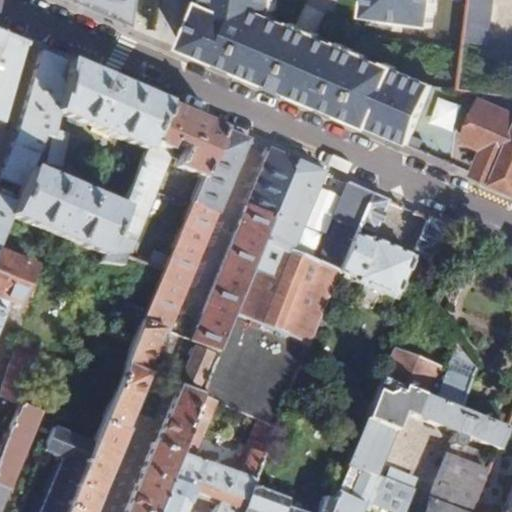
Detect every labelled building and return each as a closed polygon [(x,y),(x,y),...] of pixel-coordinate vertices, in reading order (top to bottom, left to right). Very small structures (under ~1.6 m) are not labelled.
[(69,0),(129,26),(133,0),(69,0)] [(204,0),(184,50),(406,145),(414,128),(431,84),(315,37),(306,33),(295,29),(274,20),(276,0),(204,0)] [(366,0),(364,18),(430,27),(433,0),(366,0)] [(24,46),(0,36),(0,122),(3,124),(24,46)] [(17,132),(1,177),(23,186),(28,173),(32,164),(48,166),(57,116),(67,64),(40,53),(17,132)] [(164,106),(67,64),(57,116),(145,152),(164,106)] [(449,147),(460,103),(439,98),(429,142),(449,147)] [(508,188),(511,190),(511,114),(482,101),(465,140),(487,150),(507,159),(496,183),(508,188)] [(192,118),(164,106),(145,152),(121,212),(102,257),(99,264),(123,268),(170,153),(174,155),(172,160),(176,162),(173,170),(199,181),(219,130),(192,118)] [(428,134),(414,128),(406,145),(422,152),(428,140),(428,134)] [(246,140),(219,130),(199,181),(162,273),(142,323),(162,332),(166,334),(246,140)] [(216,354),(295,161),(267,150),(188,342),(216,354)] [(487,150),(476,175),(496,183),(507,159),(487,150)] [(320,172),(295,161),(216,354),(200,393),(215,399),(257,416),(276,423),(298,370),(337,275),(353,237),(357,227),(371,194),(348,185),(334,219),(336,221),(319,264),(288,250),(320,172)] [(28,173),(23,186),(17,202),(10,218),(102,257),(121,212),(28,173)] [(0,242),(10,218),(17,202),(0,194),(0,242)] [(387,200),(371,194),(357,227),(373,233),(387,200)] [(445,226),(428,219),(415,252),(431,259),(445,226)] [(141,261),(158,269),(174,234),(156,227),(141,261)] [(353,237),(337,275),(353,281),(352,284),(394,301),(412,259),(369,242),(368,244),(353,237)] [(0,254),(0,315),(6,301),(19,306),(35,268),(0,254)] [(162,332),(142,323),(96,437),(91,448),(65,511),(93,511),(125,433),(122,431),(162,332)] [(0,394),(0,397),(21,406),(21,405),(25,396),(42,355),(16,345),(0,394)] [(193,348),(178,382),(197,389),(210,355),(193,348)] [(393,352),(382,379),(458,410),(475,368),(462,354),(453,376),(393,352)] [(382,379),(347,464),(376,476),(402,411),(454,433),(450,441),(452,447),(457,448),(460,446),(463,437),(496,451),(505,429),(458,410),(382,379)] [(151,511),(198,398),(177,390),(153,445),(152,445),(123,511),(151,511)] [(257,416),(233,474),(191,456),(215,399),(200,393),(198,398),(151,511),(239,511),(250,486),(276,423),(257,416)] [(0,456),(0,511),(65,511),(91,448),(52,431),(43,453),(61,462),(40,511),(0,511),(41,413),(21,405),(21,406),(0,456)] [(457,448),(452,447),(448,457),(487,472),(493,459),(460,446),(457,448)] [(448,457),(431,499),(462,511),(471,511),(487,472),(448,457)] [(347,464),(331,503),(327,511),(360,511),(362,509),(364,502),(373,506),(375,499),(380,486),(372,482),(376,476),(347,464)] [(383,479),(376,476),(372,482),(380,486),(383,479)] [(383,479),(380,486),(375,499),(406,511),(414,492),(383,479)] [(322,500),(317,511),(290,511),(283,509),(286,501),(250,486),(239,511),(327,511),(331,503),(322,500)] [(462,511),(431,499),(425,511),(462,511)] [(364,502),(362,509),(370,511),(373,506),(364,502)]
